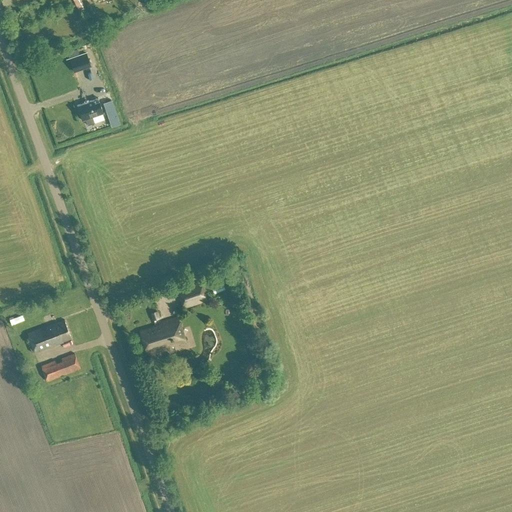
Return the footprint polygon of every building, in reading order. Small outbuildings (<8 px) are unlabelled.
[(90,65),(86,53),(69,59),(73,71),(90,65)] [(98,98),(77,105),(83,121),(86,120),(88,126),(95,123),(104,120),(102,114),(103,113),(98,98)] [(112,101),(103,104),(111,127),(120,124),(112,101)] [(177,289),(184,308),(208,301),(202,281),(177,289)] [(150,313),(153,321),(160,319),(157,311),(150,313)] [(160,326),(138,333),(145,354),(146,354),(147,356),(156,353),(156,351),(185,342),(177,318),(159,324),(160,326)] [(56,345),(72,339),(64,319),(27,333),(35,352),(50,347),(49,344),(55,342),(56,345)] [(41,366),(46,380),(79,367),(74,353),(60,358),(61,361),(56,363),(55,360),(41,366)]
